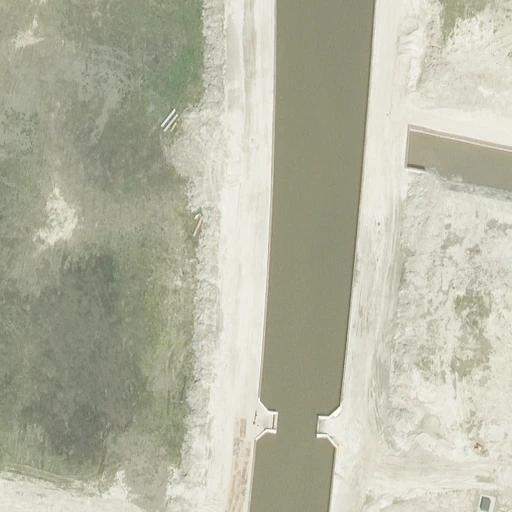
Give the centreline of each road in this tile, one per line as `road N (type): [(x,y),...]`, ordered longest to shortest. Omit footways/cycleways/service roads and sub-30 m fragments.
road 1 (residential): [(386,115),(360,432)]
road 2 (residential): [(360,432),(511,468)]
road 3 (residential): [(511,143),(386,115)]
